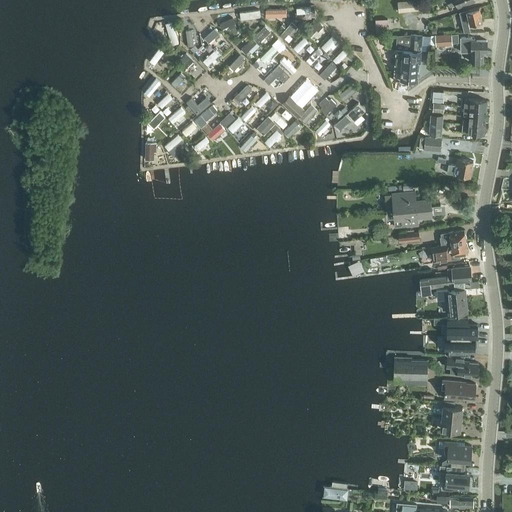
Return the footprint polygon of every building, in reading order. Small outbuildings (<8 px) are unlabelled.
[(399,12),(419,10),(418,0),(415,0),(398,2),(399,12)] [(459,12),(460,17),(464,33),(470,32),(468,23),(477,21),(482,20),(479,7),(467,10),(459,12)] [(389,17),(376,18),(377,31),(390,30),(389,17)] [(232,18),(220,23),(222,29),(228,27),(229,29),(236,27),(232,18)] [(322,25),(316,19),(304,32),(310,37),(322,25)] [(298,28),(292,22),(279,35),(284,39),(288,35),(290,36),(298,28)] [(213,25),(203,32),(205,35),(215,28),(213,25)] [(269,31),(264,26),(254,36),(259,41),(269,31)] [(178,32),(174,28),(166,40),(170,43),(178,32)] [(219,34),(214,28),(204,38),(208,43),(219,34)] [(194,46),(192,30),(185,31),(188,47),(194,46)] [(420,60),(422,35),(411,34),(397,35),(396,49),(393,80),(418,82),(419,76),(417,75),(418,60),(420,60)] [(435,35),(436,46),(452,45),(452,34),(435,35)] [(337,41),(331,36),(320,47),(326,53),(337,41)] [(308,42),(304,37),(293,48),(297,53),(308,42)] [(471,62),(474,61),(483,61),(483,51),(487,51),(487,40),(472,40),(472,37),(461,37),(461,52),(471,52),(471,62)] [(257,43),(253,38),(240,49),(244,55),(257,43)] [(277,50),(273,45),(260,58),(265,63),(277,50)] [(165,52),(160,47),(149,61),(154,65),(165,52)] [(349,52),(344,48),(332,60),(337,65),(349,52)] [(322,53),(317,49),(306,61),(311,65),(322,53)] [(218,56),(213,51),(203,61),(208,66),(213,62),(215,63),(219,58),(218,57),(218,56)] [(194,61),(186,54),(177,63),(185,71),(194,61)] [(245,60),(240,55),(229,66),(235,71),(245,60)] [(296,70),(285,57),(280,62),(292,74),(296,70)] [(337,66),(331,61),(320,74),(325,79),(337,66)] [(279,65),(264,80),(268,85),(284,70),(279,65)] [(186,78),(181,73),(171,83),(175,88),(186,78)] [(160,83),(156,79),(143,93),(148,97),(160,83)] [(289,90),(305,105),(312,98),(296,83),(289,90)] [(351,84),(338,94),(344,101),(356,91),(351,84)] [(252,90),(247,85),(232,99),(237,104),(252,90)] [(323,94),(318,89),(313,94),(318,99),(323,94)] [(433,90),(433,101),(443,101),(444,91),(433,90)] [(271,97),(266,92),(256,102),(260,107),(271,97)] [(173,99),(168,94),(157,104),(162,109),(173,99)] [(283,104),(297,118),(304,110),(289,96),(283,104)] [(202,110),(198,105),(192,98),(187,102),(197,115),(202,110)] [(210,103),(206,98),(198,105),(202,110),(210,103)] [(464,107),(486,109),(487,100),(465,98),(464,107)] [(336,105),(330,99),(321,109),(327,115),(336,105)] [(365,111),(358,103),(346,114),(354,122),(365,111)] [(443,112),(444,104),(434,103),(433,111),(443,112)] [(317,110),(311,104),(300,116),(306,122),(317,110)] [(218,111),(213,105),(196,120),(202,126),(218,111)] [(251,105),(241,117),(246,121),(256,110),(251,105)] [(186,113),(181,107),(168,118),(172,124),(186,113)] [(486,117),(486,109),(464,107),(463,115),(469,115),(486,117)] [(164,116),(160,111),(149,122),(153,127),(164,116)] [(235,118),(230,112),(219,122),(224,128),(235,118)] [(287,124),(275,112),(271,117),(282,129),(287,124)] [(351,121),(346,115),(334,126),(340,132),(351,121)] [(463,123),(485,125),(486,117),(469,115),(469,119),(463,118),(463,123)] [(276,123),(268,116),(257,128),(264,135),(276,123)] [(244,123),(238,118),(228,128),(234,133),(244,123)] [(330,125),(325,120),(315,130),(320,135),(330,125)] [(300,127),(294,121),(284,132),(290,137),(300,127)] [(442,122),(430,121),(429,135),(441,136),(442,122)] [(197,128),(193,123),(182,131),(186,136),(197,128)] [(225,130),(219,123),(207,134),(213,141),(225,130)] [(485,134),(485,125),(463,123),(462,131),(468,132),(485,134)] [(282,135),(276,130),(265,142),(270,147),(282,135)] [(168,151),(182,139),(178,134),(164,147),(168,151)] [(257,140),(252,135),(241,147),(246,152),(257,140)] [(210,141),(206,136),(194,146),(198,151),(210,141)] [(426,137),(424,150),(440,151),(441,139),(426,137)] [(156,153),(156,143),(145,143),(145,160),(154,160),(155,153),(156,153)] [(470,177),(472,168),(473,160),(458,158),(456,165),(449,163),(447,172),(470,177)] [(393,194),(393,196),(391,196),(391,194),(385,195),(387,217),(394,217),(393,210),(432,206),(431,198),(415,199),(415,191),(393,194)] [(434,205),(434,213),(446,213),(445,204),(434,205)] [(393,210),(394,217),(394,218),(402,217),(403,225),(418,224),(417,216),(433,215),(432,206),(393,210)] [(440,237),(441,245),(466,241),(464,229),(447,231),(448,232),(441,234),(441,237),(440,237)] [(418,232),(398,234),(400,242),(419,239),(418,232)] [(460,257),(460,254),(468,253),(466,241),(441,245),(432,246),(434,261),(460,257)] [(376,263),(385,261),(384,255),(374,257),(376,263)] [(421,289),(417,292),(418,299),(422,298),(422,295),(432,294),(431,288),(449,286),(448,282),(454,281),(455,290),(448,291),(447,289),(438,290),(438,299),(448,298),(448,306),(449,306),(449,314),(467,312),(465,289),(464,289),(464,280),(471,280),(470,266),(447,268),(448,277),(419,280),(421,289)] [(477,336),(478,324),(468,323),(468,317),(448,317),(448,335),(477,336)] [(446,335),(445,355),(469,355),(469,349),(475,349),(475,337),(477,337),(477,336),(448,335),(446,335)] [(463,355),(446,355),(446,368),(458,368),(458,374),(478,374),(478,372),(479,371),(479,367),(478,365),(478,361),(463,361),(463,355)] [(394,369),(427,369),(427,360),(411,360),(411,357),(395,357),(394,369)] [(394,378),(427,379),(427,369),(394,369),(394,378)] [(445,389),(444,398),(463,400),(463,396),(474,398),(476,383),(462,382),(462,381),(442,380),(442,389),(445,389)] [(443,406),(442,417),(461,419),(462,407),(452,406),(453,401),(438,400),(438,406),(443,406)] [(460,431),(461,419),(442,417),(441,429),(460,431)] [(443,465),(465,467),(465,461),(470,461),(472,445),(466,445),(466,443),(445,441),(445,449),(446,455),(447,455),(448,456),(447,459),(443,462),(443,465)] [(461,490),(461,488),(468,489),(469,473),(465,473),(465,467),(443,465),(440,465),(440,472),(446,472),(446,475),(445,475),(444,475),(442,481),(441,489),(461,490)] [(348,487),(324,484),(323,495),(347,498),(348,487)] [(379,488),(378,497),(386,498),(387,488),(379,488)] [(450,494),(438,494),(438,493),(431,493),(430,502),(437,503),(437,500),(449,500),(449,506),(473,506),(473,496),(450,496),(450,494)] [(415,511),(416,504),(402,503),(401,511),(415,511)]
